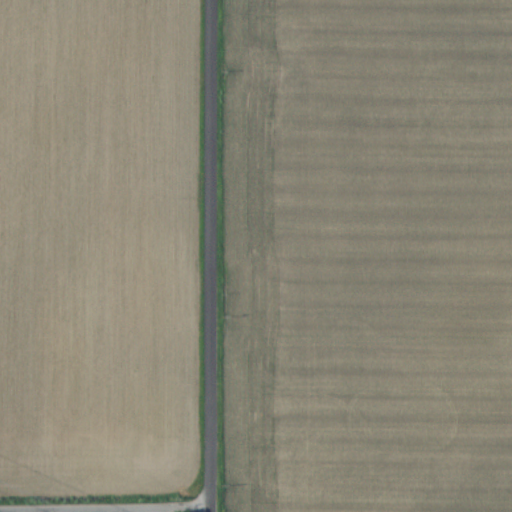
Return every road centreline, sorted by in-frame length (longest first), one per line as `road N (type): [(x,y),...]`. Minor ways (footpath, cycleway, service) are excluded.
road 1 (residential): [(211,511),(214,0)]
road 2 (residential): [(0,506),(212,505)]
